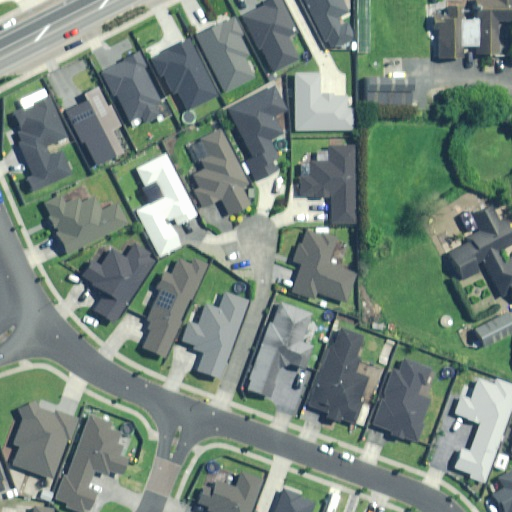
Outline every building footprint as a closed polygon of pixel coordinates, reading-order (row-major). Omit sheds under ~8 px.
[(264,4),(242,16),(258,47),(260,46),(273,71),(298,59),(287,36),(297,31),(280,0),(267,0),(263,2),(264,4)] [(303,0),(325,40),(327,39),(330,45),(341,45),(351,40),(351,30),(347,21),(340,24),(337,18),(348,12),(341,0),(303,0)] [(505,0),(477,0),(478,0),(477,0),(467,0),(468,7),(458,7),(458,6),(435,6),(434,62),(456,62),(456,56),(491,57),(491,20),(511,20),(511,17),(511,0),(506,0),(505,0)] [(233,14),(194,34),(224,91),(254,76),(244,56),(248,54),(238,35),(242,33),(233,14)] [(168,49),(150,58),(159,75),(163,73),(173,92),(177,90),(187,110),(217,95),(188,38),(168,49)] [(124,61),(101,73),(112,94),(116,92),(130,121),(141,115),(144,122),(160,114),(155,104),(161,102),(143,67),(146,65),(138,51),(123,59),(124,61)] [(319,71),(294,72),(295,130),(351,129),(351,108),(346,108),(346,95),(320,95),(319,71)] [(364,75),(363,105),(411,106),(412,76),(364,75)] [(274,85),(227,108),(252,156),(245,160),(256,182),(277,171),(272,161),(278,158),(268,140),(282,133),(274,116),(286,109),(274,85)] [(86,100),(64,111),(81,143),(84,141),(96,165),(122,151),(111,129),(120,124),(110,105),(107,107),(97,86),(83,93),(86,100)] [(67,136),(48,94),(32,101),(33,103),(13,112),(21,130),(17,132),(21,141),(18,142),(33,175),(26,178),(32,192),(72,174),(61,150),(49,155),(45,146),(67,136)] [(186,172),(193,187),(189,190),(198,208),(216,199),(224,216),(247,204),(238,186),(243,184),(217,129),(196,139),(204,157),(195,161),(198,166),(186,172)] [(296,176),(296,195),(306,195),(306,202),(327,202),(327,224),(352,224),(352,145),(325,145),(325,162),(307,161),(306,177),(296,176)] [(194,215),(162,153),(132,169),(141,187),(152,181),(160,197),(133,211),(156,256),(176,246),(165,223),(172,220),(174,225),(194,215)] [(61,204),(57,195),(38,204),(43,214),(41,215),(50,234),(47,235),(57,257),(124,224),(113,203),(97,211),(90,197),(77,203),(74,198),(61,204)] [(511,262),(510,258),(500,264),(495,254),(511,246),(499,222),(495,224),(486,207),(466,217),(475,234),(463,240),(465,245),(459,248),(459,246),(441,255),(455,283),(472,274),(469,267),(478,262),(496,296),(503,293),(509,305),(510,305),(511,308),(511,262)] [(297,243),(295,242),(288,261),(296,264),(287,292),(311,300),(313,294),(342,303),(353,271),(326,262),(334,236),(317,231),(316,235),(301,230),(297,243)] [(103,243),(91,262),(85,258),(75,274),(86,281),(82,286),(97,296),(88,311),(110,324),(151,260),(144,255),(146,251),(131,241),(122,255),(109,247),(103,243)] [(142,320),(143,320),(140,328),(146,330),(144,333),(137,348),(158,358),(203,264),(191,259),(188,265),(174,258),(166,276),(158,271),(150,287),(156,290),(142,320)] [(177,341),(189,346),(187,350),(199,354),(193,371),(215,379),(244,301),(219,292),(213,308),(200,303),(192,325),(184,322),(177,341)] [(266,399),(272,384),(269,383),(274,368),(285,364),(300,369),(309,345),(298,341),(308,314),(273,301),(241,389),(266,399)] [(477,349),(510,335),(502,317),(469,332),(477,349)] [(323,408),(321,413),(319,418),(334,423),(335,420),(352,425),(359,402),(356,401),(364,378),(351,374),(356,359),(352,358),(359,336),(335,328),(328,349),(325,347),(305,407),(316,411),(317,406),(323,408)] [(408,376),(387,369),(369,425),(386,431),(385,435),(412,444),(427,399),(403,391),(408,376)] [(459,396),(456,395),(450,414),(451,414),(463,418),(462,421),(475,425),(466,450),(457,447),(449,469),(466,475),(464,479),(479,484),(511,392),(511,386),(492,379),(490,383),(472,377),(469,386),(463,384),(459,396)] [(31,403),(18,398),(12,412),(19,415),(8,442),(16,445),(8,464),(47,480),(72,420),(31,403)] [(119,444),(115,443),(119,433),(105,427),(107,422),(85,413),(51,499),(61,503),(59,508),(69,511),(79,511),(80,510),(83,511),(84,511),(93,492),(85,489),(92,472),(95,473),(102,476),(104,472),(117,478),(125,459),(115,455),(119,444)] [(502,486),(491,493),(500,508),(502,507),(504,511),(511,511),(511,467),(497,476),(502,486)] [(246,511),(258,481),(235,472),(231,482),(207,473),(199,497),(194,495),(191,505),(202,509),(200,511),(246,511)] [(308,511),(312,502),(279,489),(270,511),(308,511)]
